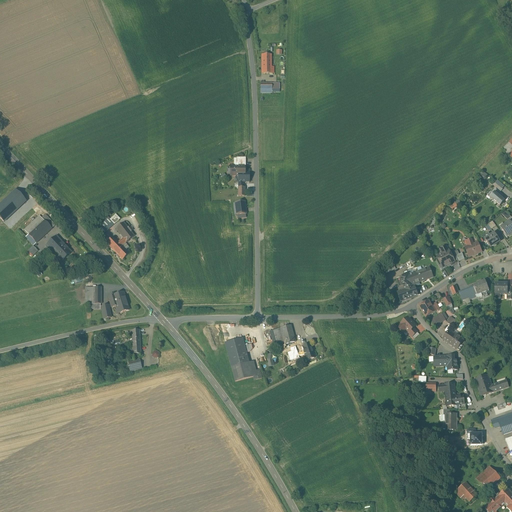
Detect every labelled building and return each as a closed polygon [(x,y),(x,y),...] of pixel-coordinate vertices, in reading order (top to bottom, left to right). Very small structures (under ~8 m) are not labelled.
[(261,55),(261,74),(274,74),(274,67),(271,67),(271,55),(261,55)] [(279,84),(260,83),(260,93),(272,93),(272,92),(279,92),(279,84)] [(511,146),(509,143),(503,150),(508,155),(511,151),(511,146)] [(245,174),(245,165),(228,165),(228,175),(237,175),(245,174)] [(504,186),(497,181),(495,183),(498,186),(502,189),(504,186)] [(503,196),(495,189),(493,191),(502,198),(503,196)] [(15,191),(0,205),(0,217),(4,222),(26,202),(15,191)] [(502,198),(493,191),(491,194),(492,195),(490,198),(500,206),(505,201),(502,198)] [(245,202),(234,203),(236,216),(246,214),(245,202)] [(36,243),(52,228),(39,213),(22,228),(36,243)] [(107,216),(98,224),(106,232),(114,224),(111,220),(107,216)] [(116,216),(111,220),(114,224),(119,219),(116,216)] [(487,225),(490,228),(491,230),(496,226),(492,221),(487,225)] [(511,224),(510,221),(501,228),(507,237),(511,233),(511,224)] [(118,242),(122,247),(135,237),(124,223),(116,230),(122,239),(118,242)] [(494,233),(485,239),(490,248),(496,244),(499,241),(499,242),(500,241),(494,233)] [(61,262),(71,252),(56,237),(46,246),(61,262)] [(107,244),(123,260),(131,252),(128,249),(126,251),(122,247),(118,242),(114,238),(107,244)] [(477,243),(465,248),(469,257),(482,252),(477,243)] [(28,251),(36,258),(39,254),(40,254),(41,252),(34,246),(28,251)] [(446,246),(439,249),(442,254),(436,256),(442,268),(450,264),(455,261),(453,258),(449,250),(446,246)] [(459,254),(455,256),(456,257),(458,262),(465,259),(462,253),(459,254)] [(456,257),(453,258),(455,261),(450,264),(451,267),(459,263),(458,262),(456,257)] [(393,264),(383,270),(385,274),(396,269),(393,264)] [(429,268),(418,272),(421,281),(432,277),(429,268)] [(413,273),(393,280),(396,288),(403,286),(404,288),(413,284),(421,281),(418,272),(413,274),(413,273)] [(485,281),(474,286),(477,294),(477,295),(489,290),(485,281)] [(413,284),(404,288),(404,289),(399,291),(403,301),(417,295),(413,284)] [(507,284),(495,284),(495,294),(500,294),(507,294),(507,288),(507,284)] [(100,303),(100,286),(85,287),(86,303),(100,303)] [(456,286),(450,288),(453,296),(459,293),(456,286)] [(472,286),(458,292),(462,301),(465,300),(467,304),(471,303),(470,300),(477,298),(476,295),(476,294),(473,287),(472,286)] [(129,307),(123,291),(111,295),(117,312),(129,307)] [(449,296),(443,300),(447,307),(452,304),(449,296)] [(429,300),(419,306),(425,317),(439,309),(435,303),(432,305),(429,300)] [(110,304),(102,306),(104,319),(113,318),(110,304)] [(441,313),(430,321),(434,327),(445,320),(441,313)] [(450,317),(447,322),(452,326),(456,321),(450,317)] [(416,326),(408,318),(401,324),(398,327),(403,332),(406,329),(408,332),(413,328),(416,326)] [(291,325),(269,331),(273,346),(284,343),(285,349),(296,346),(291,325)] [(408,332),(408,333),(412,337),(417,332),(413,328),(408,332)] [(463,340),(449,330),(442,340),(459,351),(461,348),(460,347),(461,346),(460,345),(463,340)] [(140,347),(139,331),(132,331),(132,348),(140,347)] [(253,362),(249,363),(242,339),(224,343),(235,382),(253,377),(254,380),(262,378),(260,370),(256,371),(253,362)] [(299,357),(304,355),(306,361),(315,358),(310,344),(288,351),(292,362),(300,359),(299,357)] [(436,349),(425,347),(424,354),(435,356),(436,349)] [(447,356),(434,357),(434,367),(447,366),(447,356)] [(454,356),(447,356),(447,366),(447,370),(457,370),(457,360),(454,360),(454,356)] [(138,357),(127,360),(129,370),(140,367),(138,357)] [(488,375),(475,379),(478,390),(491,385),(488,375)] [(491,385),(478,390),(481,396),(497,391),(505,388),(508,387),(506,380),(491,385)] [(436,384),(426,383),(426,391),(436,391),(436,384)] [(454,384),(444,385),(445,391),(445,392),(445,398),(456,397),(454,384)] [(456,397),(445,398),(447,407),(457,406),(457,405),(465,404),(464,396),(456,397)] [(509,402),(493,408),(496,415),(511,409),(509,402)] [(511,413),(497,419),(500,427),(503,435),(511,431),(511,413)] [(450,415),(446,415),(446,416),(446,430),(456,430),(456,415),(450,415)] [(497,419),(491,420),(494,427),(495,428),(500,427),(497,419)] [(471,435),(467,435),(467,439),(471,439),(471,445),(482,445),(483,444),(483,441),(482,440),(482,434),(475,434),(471,434),(471,435)] [(489,466),(476,479),(487,491),(501,479),(489,466)] [(477,495),(466,482),(455,492),(466,504),(469,502),(477,495)] [(511,493),(507,488),(484,509),(487,511),(495,511),(505,504),(508,508),(511,503),(511,493)]
